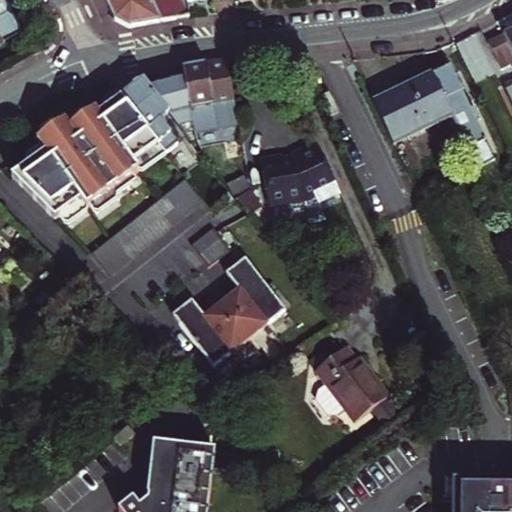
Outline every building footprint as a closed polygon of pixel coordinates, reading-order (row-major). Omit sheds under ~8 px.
[(0,0),(0,41),(15,32),(15,23),(10,13),(3,11),(5,4),(2,0),(0,0)] [(188,0),(117,0),(108,5),(115,19),(129,27),(190,16),(188,1),(188,0)] [(511,32),(491,42),(501,64),(511,59),(511,32)] [(190,109),(233,104),(228,62),(180,67),(183,78),(190,109)] [(332,91),(320,66),(306,72),(318,98),(332,91)] [(476,112),(471,111),(451,69),(435,76),(454,118),(478,168),(487,164),(484,158),(492,154),(478,124),(479,119),(476,112)] [(395,146),(454,118),(435,76),(375,105),(395,146)] [(196,132),(190,109),(183,78),(146,86),(169,116),(183,134),(196,132)] [(169,116),(146,86),(143,82),(117,91),(123,99),(166,155),(178,146),(161,123),(169,116)] [(340,115),(331,96),(320,101),(329,120),(340,115)] [(166,155),(123,99),(101,116),(98,113),(92,117),(87,108),(84,108),(71,116),(71,120),(76,129),(74,131),(66,121),(40,141),(50,155),(18,180),(58,225),(63,222),(68,230),(73,230),(89,216),(90,213),(92,211),(98,219),(102,220),(122,204),(122,201),(141,187),(135,179),(140,175),(144,175),(168,158),(166,155)] [(341,199),(319,154),(296,164),(297,167),(285,169),(284,166),(263,169),(271,219),(313,212),(341,199)] [(247,180),(233,185),(244,217),(258,213),(247,180)] [(208,210),(191,188),(95,261),(113,283),(208,210)] [(235,259),(220,237),(197,252),(212,275),(235,259)] [(31,284),(9,263),(0,272),(0,282),(17,298),(31,284)] [(286,313),(251,267),(233,282),(244,298),(209,325),(198,309),(179,323),(213,368),(286,313)] [(421,327),(405,334),(415,357),(432,350),(421,327)] [(349,427),(383,399),(352,362),(350,364),(340,352),(308,378),(349,427)] [(209,511),(217,444),(156,437),(150,494),(141,501),(133,492),(119,504),(125,511),(137,511),(138,511),(209,511)] [(511,511),(511,481),(440,480),(439,500),(450,500),(449,511),(511,511)]
